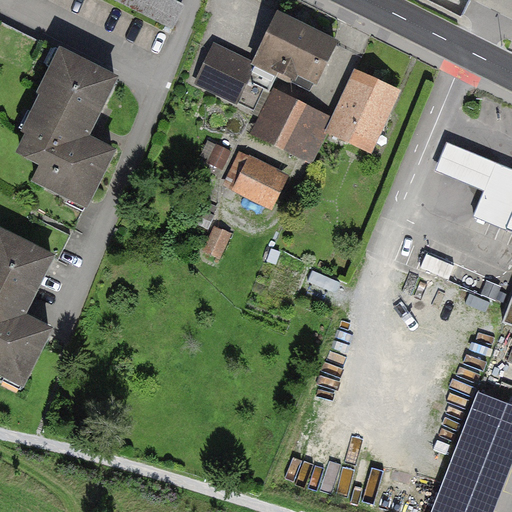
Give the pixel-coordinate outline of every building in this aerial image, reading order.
[(338,44),(280,16),(256,66),(215,47),(198,82),(254,109),(264,89),(269,92),(278,72),(294,80),(292,84),(314,95),(338,44)] [(67,54),(1,22),(0,22),(0,57),(47,81),(53,69),(59,72),(67,54)] [(117,79),(67,54),(59,72),(53,69),(47,81),(41,93),(45,95),(35,114),(40,116),(22,152),(45,164),(37,181),(58,190),(70,196),(72,192),(90,200),(113,152),(95,143),(93,148),(84,144),(117,79)] [(382,124),(396,93),(358,75),(331,132),(370,150),(373,144),(380,147),(390,127),(382,124)] [(316,115),(277,96),(259,134),(297,153),(316,115)] [(511,164),(457,142),(444,174),(494,194),(483,220),(511,232),(511,164)] [(284,180),(252,163),(239,188),(271,204),(284,180)] [(30,244),(3,231),(0,236),(0,371),(7,376),(10,371),(26,379),(51,330),(31,320),(29,326),(20,321),(52,259),(58,262),(90,200),(72,192),(70,196),(58,190),(30,244)] [(230,234),(217,228),(206,252),(219,258),(230,234)] [(494,511),(511,468),(511,404),(479,392),(432,511),(494,511)]
